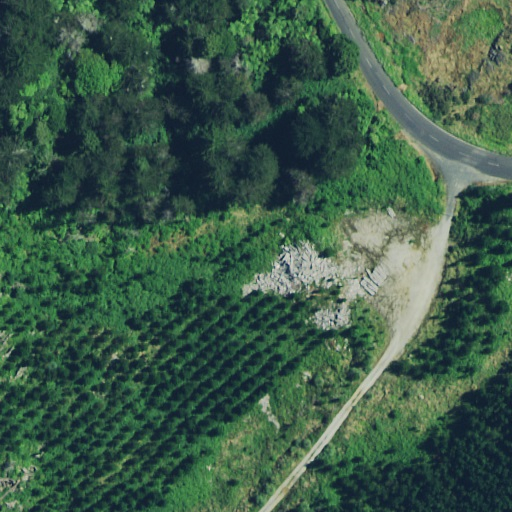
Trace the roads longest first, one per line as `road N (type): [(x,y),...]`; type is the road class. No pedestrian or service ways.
road 1 (track): [(253,511),(305,439),(477,148)]
road 2 (tertiary): [(339,0),(401,101),(441,135),(511,162)]
